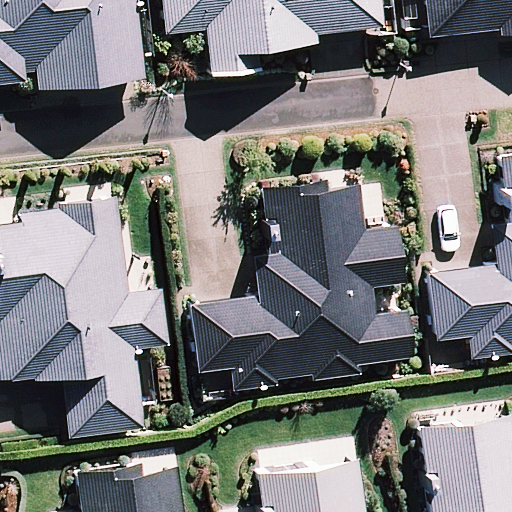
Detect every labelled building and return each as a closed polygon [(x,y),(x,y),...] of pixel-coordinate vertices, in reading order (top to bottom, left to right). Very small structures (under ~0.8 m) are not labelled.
[(36,83),(133,72),(124,0),(0,0),(0,75),(34,71),(36,83)] [(161,0),(165,28),(199,23),(204,64),(255,58),(254,43),(309,37),(307,26),(373,19),(371,0),(161,0)] [(511,0),(421,0),(425,38),(511,27),(511,0)] [(511,148),(503,149),(511,223),(488,225),(493,266),(428,273),(436,338),(463,335),(465,357),(511,351),(511,148)] [(389,274),(383,229),(358,232),(352,183),(318,186),(317,171),(263,177),(272,251),(249,253),(254,294),(188,301),(196,366),(223,363),(226,385),(351,370),(350,358),(398,352),(393,312),(368,315),(363,277),(389,274)] [(121,295),(109,194),(21,205),(22,219),(0,221),(0,375),(61,368),(68,431),(138,423),(128,344),(157,340),(151,291),(121,295)] [(511,511),(511,455),(507,413),(415,424),(424,511),(511,511)] [(171,511),(166,457),(76,468),(81,511),(171,511)] [(352,511),(347,458),(258,468),(263,511),(352,511)]
